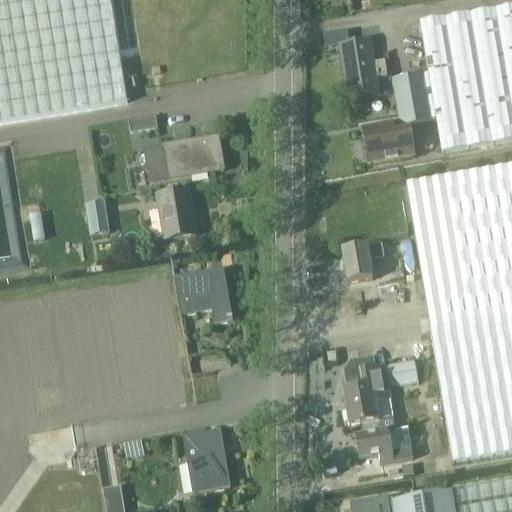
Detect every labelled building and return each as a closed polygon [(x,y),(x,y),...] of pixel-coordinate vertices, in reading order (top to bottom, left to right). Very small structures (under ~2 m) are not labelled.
[(0,0),(0,125),(128,105),(110,0),(0,0)] [(511,8),(417,24),(439,154),(511,141),(511,8)] [(347,32),(335,34),(337,46),(349,44),(347,32)] [(386,77),(383,63),(373,64),(369,42),(338,48),(348,100),(377,95),(374,79),(386,77)] [(400,133),(434,128),(425,76),(392,82),(400,133)] [(156,119),(127,123),(129,134),(158,130),(158,129),(156,119)] [(392,129),(362,134),(368,168),(414,161),(410,139),(395,142),(392,129)] [(224,174),(219,140),(144,152),(149,185),(224,174)] [(511,169),(406,187),(453,467),(511,456),(511,169)] [(155,196),(163,245),(197,240),(189,191),(155,196)] [(91,238),(108,235),(103,206),(86,209),(91,238)] [(42,215),(30,217),(35,245),(47,243),(42,215)] [(367,248),(341,253),(347,286),(372,282),(369,264),(383,261),(400,259),(398,244),(381,247),(367,249),(367,248)] [(223,271),(174,280),(181,319),(212,314),(214,327),(232,324),(223,271)] [(335,353),(327,354),(329,363),(336,361),(335,353)] [(342,393),(349,429),(359,427),(377,423),(377,422),(379,421),(376,405),(393,402),(390,390),(418,385),(415,363),(386,368),(386,370),(374,372),(372,361),(350,365),(344,374),(347,392),(342,393)] [(380,421),(379,421),(377,422),(377,423),(359,427),(361,438),(355,439),(359,461),(380,458),(381,465),(392,463),(387,433),(382,434),(380,421)] [(231,491),(221,433),(183,439),(192,497),(231,491)] [(454,511),(511,511),(511,480),(451,491),(451,494),(454,511)] [(124,511),(120,488),(102,491),(105,511),(124,511)] [(392,511),(454,511),(451,494),(391,504),(392,511)] [(351,511),(374,511),(373,502),(351,505),(351,511)]
